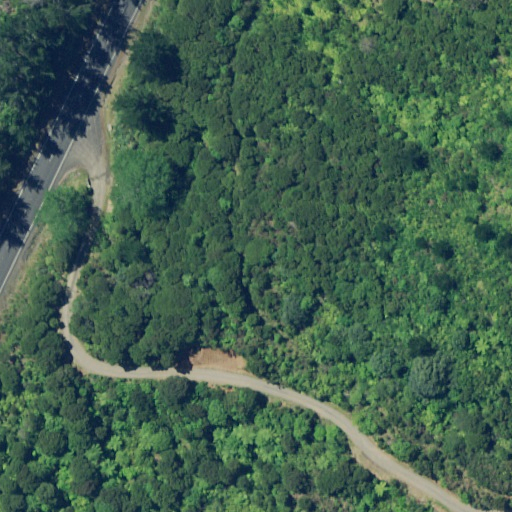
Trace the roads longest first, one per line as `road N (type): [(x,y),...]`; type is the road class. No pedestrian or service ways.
road 1 (track): [(62,131),(101,163),(105,187),(70,295),(72,352),(171,381),(318,396),(511,506)]
road 2 (primary): [(0,261),(126,0)]
